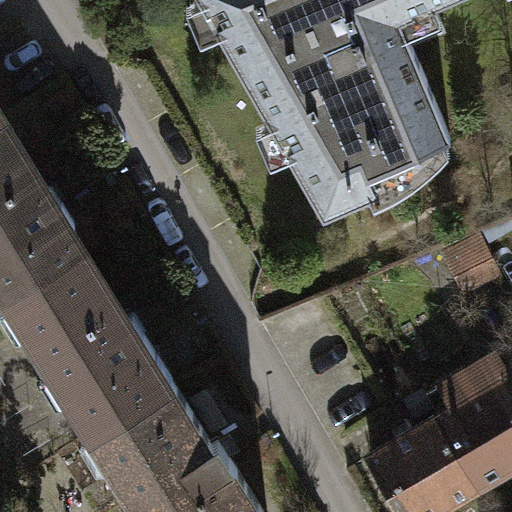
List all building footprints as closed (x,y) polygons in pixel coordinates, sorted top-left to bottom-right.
[(211,0),(223,27),(219,30),(272,122),(279,117),(293,150),(289,151),(324,213),(370,193),(376,203),(396,192),(415,181),(404,155),(452,135),(414,44),(447,30),(434,2),(438,0),(211,0)] [(0,121),(0,290),(6,300),(86,251),(70,225),(76,221),(51,180),(44,184),(4,119),(0,121)] [(6,300),(7,302),(1,310),(16,334),(27,333),(48,368),(42,376),(57,400),(67,398),(87,431),(174,378),(132,311),(126,315),(86,251),(6,300)] [(427,391),(439,412),(481,483),(511,465),(511,379),(495,351),(427,391)] [(137,511),(266,511),(219,434),(212,439),(174,378),(87,431),(88,433),(82,441),(85,446),(98,465),(107,462),(131,501),(137,511)] [(406,511),(431,511),(481,483),(439,412),(371,452),(406,511)] [(119,508),(131,501),(107,462),(98,465),(85,446),(58,461),(84,511),(119,511),(120,511),(119,508)]
